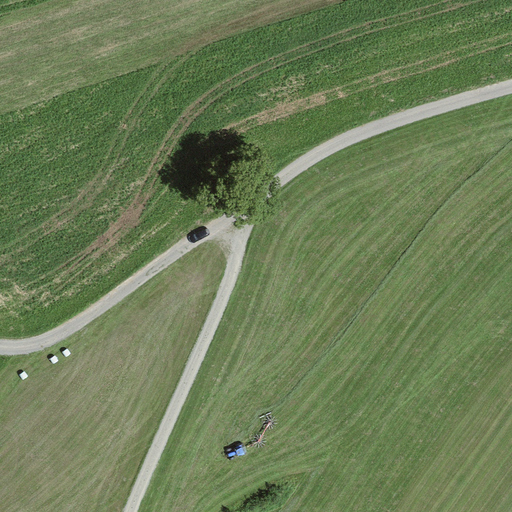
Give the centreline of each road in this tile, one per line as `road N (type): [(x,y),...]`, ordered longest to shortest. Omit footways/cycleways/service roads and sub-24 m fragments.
road 1 (track): [(0,342),(55,335),(310,156),(361,130),(511,83)]
road 2 (track): [(134,511),(234,276),(260,194)]
